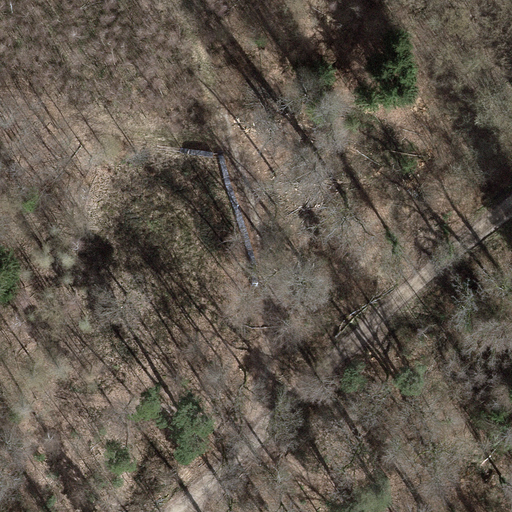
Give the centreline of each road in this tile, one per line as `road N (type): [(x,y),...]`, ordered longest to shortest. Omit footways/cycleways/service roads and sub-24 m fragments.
road 1 (track): [(511,206),(305,371),(184,511)]
road 2 (track): [(263,421),(256,301),(192,0)]
